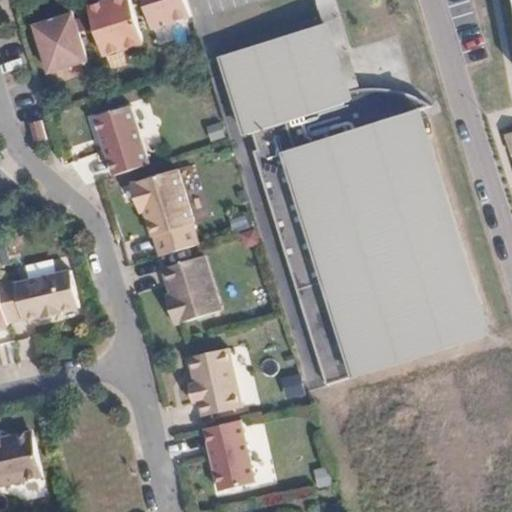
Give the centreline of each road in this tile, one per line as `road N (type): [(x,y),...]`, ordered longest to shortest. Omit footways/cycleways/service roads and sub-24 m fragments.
road 1 (residential): [(0,392),(118,360),(129,329),(87,213),(21,157),(0,109)]
road 2 (residential): [(432,0),(511,253)]
